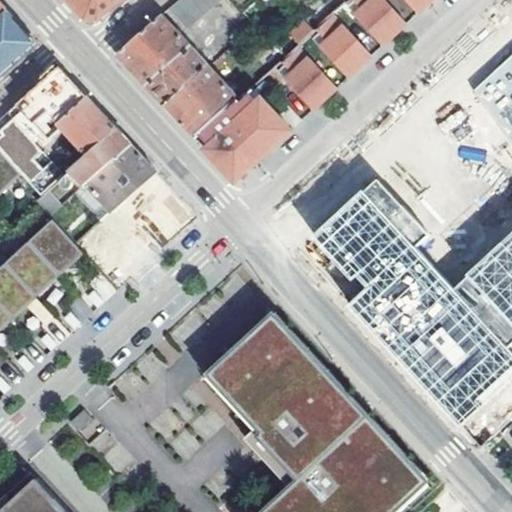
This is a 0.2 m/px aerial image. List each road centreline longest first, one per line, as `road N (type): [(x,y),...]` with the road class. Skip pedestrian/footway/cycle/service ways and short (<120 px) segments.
road 1 (residential): [(476,482),(236,224)]
road 2 (residential): [(236,224),(478,0)]
road 3 (residential): [(0,442),(236,224)]
road 4 (residential): [(236,224),(86,58)]
road 5 (unknown): [(93,355),(225,511)]
